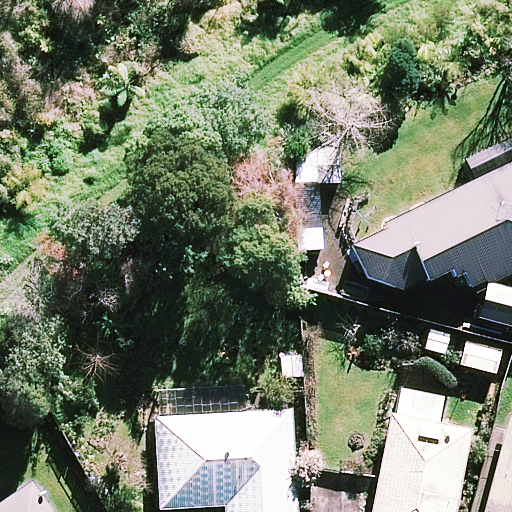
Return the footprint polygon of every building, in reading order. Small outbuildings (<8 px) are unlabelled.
[(308,148),(303,230),(318,231),(321,184),(335,185),(337,150),(308,148)] [(511,270),(511,164),(349,240),(378,305),(451,271),(461,294),(511,270)] [(505,348),(463,339),(456,368),(498,378),(505,348)] [(243,415),(241,389),(153,393),(158,510),(223,507),(222,511),(293,511),(289,413),(243,415)] [(440,398),(394,390),(371,511),(452,511),(467,432),(435,426),(440,398)] [(511,511),(511,406),(507,405),(478,511),(511,511)] [(48,511),(30,485),(0,505),(0,511),(48,511)]
